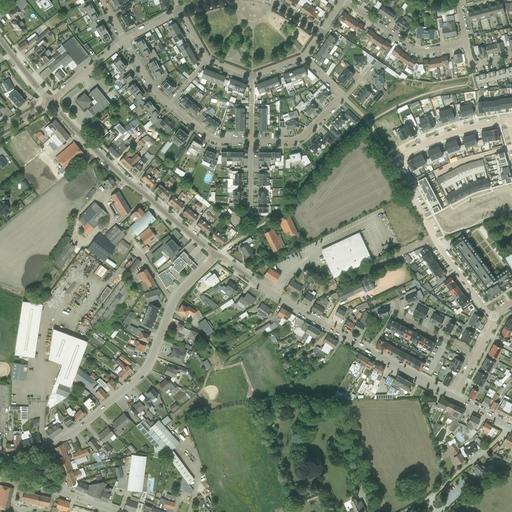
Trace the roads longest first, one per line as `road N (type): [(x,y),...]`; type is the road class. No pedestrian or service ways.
road 1 (tertiary): [(453,396),(216,254)]
road 2 (secondary): [(216,254),(131,185),(50,100)]
road 3 (residential): [(438,241),(395,162),(451,134),(509,120)]
road 4 (secondary): [(173,300),(142,373),(47,447)]
road 5 (residential): [(465,43),(416,50),(341,0)]
